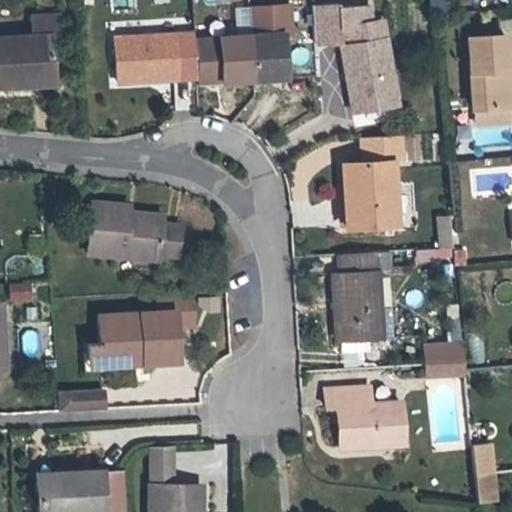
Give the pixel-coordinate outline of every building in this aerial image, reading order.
[(340,21),(346,20),(349,37),(342,38),(355,104),(398,96),(382,10),(371,13),(368,0),(343,0),(336,1),(336,0),(323,0),(310,3),(313,40),(342,34),(340,21)] [(429,0),(429,11),(448,12),(448,0),(429,0)] [(0,84),(23,84),(23,78),(51,76),(49,36),(60,36),(59,16),(29,17),(30,35),(0,37),(0,84)] [(116,81),(195,76),(192,33),(114,38),(116,81)] [(221,80),(284,76),(281,33),(218,37),(221,80)] [(505,108),(508,108),(505,69),(503,36),(466,39),(471,111),(473,110),(505,108)] [(473,110),(474,125),(506,123),(505,108),(473,110)] [(387,112),(356,114),(357,127),(388,125),(387,112)] [(359,136),(361,161),(390,159),(401,159),(399,134),(359,136)] [(341,162),(346,226),(399,223),(396,184),(392,184),(390,159),(361,161),(341,162)] [(178,224),(159,222),(127,219),(128,212),(128,205),(91,201),(87,251),(157,257),(157,252),(176,254),(178,224)] [(160,215),(128,212),(127,219),(159,222),(160,215)] [(439,247),(451,246),(449,226),(437,227),(439,247)] [(378,306),(375,265),(374,252),(374,250),(337,252),(338,271),(332,272),(336,339),(339,339),(368,337),(372,336),(370,306),(378,306)] [(374,252),(375,265),(389,264),(388,251),(374,252)] [(8,301),(29,302),(30,284),(9,283),(8,301)] [(140,353),(141,362),(177,359),(174,324),(191,323),(190,292),(155,295),(156,311),(96,315),(98,343),(99,356),(140,353)] [(197,296),(198,303),(206,309),(210,309),(209,295),(197,296)] [(390,305),(378,306),(370,306),(372,336),(392,335),(390,305)] [(369,349),(368,337),(339,339),(340,351),(369,349)] [(421,344),(422,363),(436,362),(462,361),(460,342),(421,344)] [(86,366),(141,362),(140,353),(99,356),(98,343),(85,344),(86,366)] [(436,362),(437,375),(463,374),(463,369),(462,361),(436,362)] [(423,376),(437,375),(436,362),(422,363),(423,376)] [(368,385),(324,388),(325,405),(334,405),(337,446),(402,442),(399,400),(369,402),(368,385)] [(57,390),(58,410),(103,408),(101,387),(57,390)] [(473,472),(491,471),(489,441),(470,443),(473,472)] [(149,449),(149,483),(170,483),(170,449),(149,449)] [(33,468),(33,479),(65,477),(65,471),(64,466),(33,468)] [(117,468),(100,470),(102,511),(104,511),(120,511),(117,468)] [(35,511),(102,511),(100,470),(65,471),(65,477),(33,479),(35,511)] [(494,499),(491,471),(473,472),(476,501),(494,499)] [(198,511),(199,483),(170,483),(149,483),(149,511),(198,511)]
